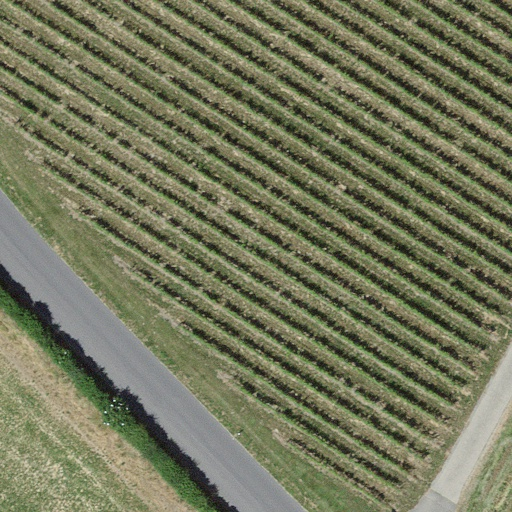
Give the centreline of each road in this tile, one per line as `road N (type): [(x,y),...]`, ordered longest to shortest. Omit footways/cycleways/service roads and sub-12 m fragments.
road 1 (tertiary): [(0,225),(265,511)]
road 2 (residential): [(511,377),(440,511)]
